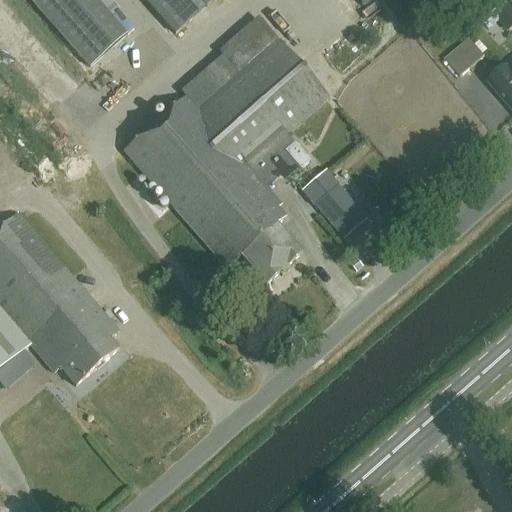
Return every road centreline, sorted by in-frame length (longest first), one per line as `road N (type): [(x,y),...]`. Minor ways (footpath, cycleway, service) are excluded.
road 1 (unclassified): [(130,511),(511,173)]
road 2 (primary): [(310,511),(511,335)]
